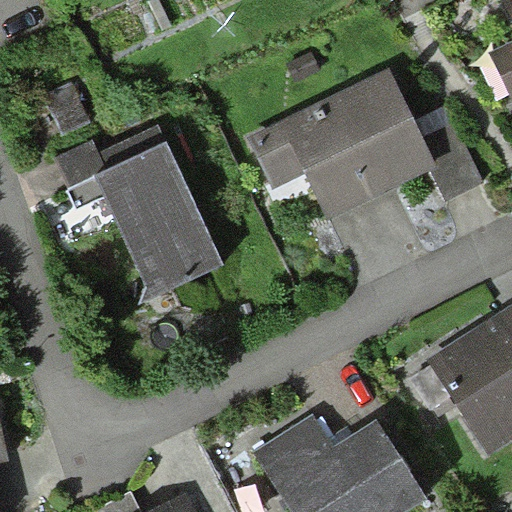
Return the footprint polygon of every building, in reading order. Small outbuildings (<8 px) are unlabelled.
[(511,0),(502,0),(511,20),(511,45),(493,55),(511,94),(511,0)] [(410,126),(385,76),(249,143),(274,194),(304,179),(326,223),(431,171),(410,126)] [(446,110),(410,126),(431,171),(446,203),(482,187),(446,110)] [(222,268),(156,125),(95,155),(89,142),(55,159),(79,208),(103,197),(148,290),(141,305),(222,268)] [(511,439),(511,309),(428,360),(486,455),(511,439)] [(422,511),(431,507),(382,426),(343,449),(335,454),(313,417),(255,452),(291,511),(422,511)] [(0,511),(0,470),(10,469),(0,425),(0,511)] [(194,511),(187,498),(160,511),(194,511)]
